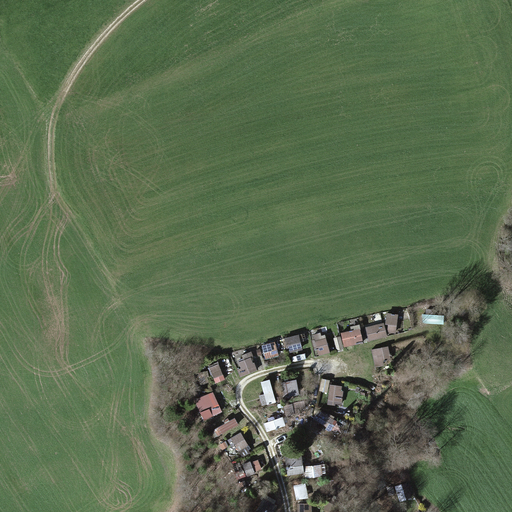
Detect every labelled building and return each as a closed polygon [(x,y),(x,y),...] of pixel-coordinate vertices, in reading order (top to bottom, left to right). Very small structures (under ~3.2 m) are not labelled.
[(431,312),(421,312),(421,326),(440,326),(441,317),(431,317),(431,312)] [(381,327),(363,330),(365,341),(383,338),(381,327)] [(357,330),(341,334),(344,346),(360,343),(357,330)] [(296,338),(284,341),(287,352),(299,349),(296,338)] [(273,347),(260,350),(263,359),(275,356),(273,347)] [(386,350),(371,353),(373,364),(388,361),(386,350)] [(246,359),(234,363),(237,371),(249,367),(246,359)] [(267,383),(259,385),(264,404),(272,402),(267,383)] [(327,383),(324,401),(341,403),(343,385),(327,383)] [(280,384),(280,398),(293,398),(293,384),(280,384)] [(302,406),(282,406),(283,418),(303,417),(302,406)] [(332,420),(313,414),(311,420),(329,427),(332,420)] [(280,432),(270,437),(275,447),(285,442),(280,432)] [(322,466),(302,467),(302,480),(322,479),(322,466)] [(405,485),(393,489),(396,502),(409,499),(405,485)] [(303,486),(292,488),(293,501),(305,500),(303,486)]
